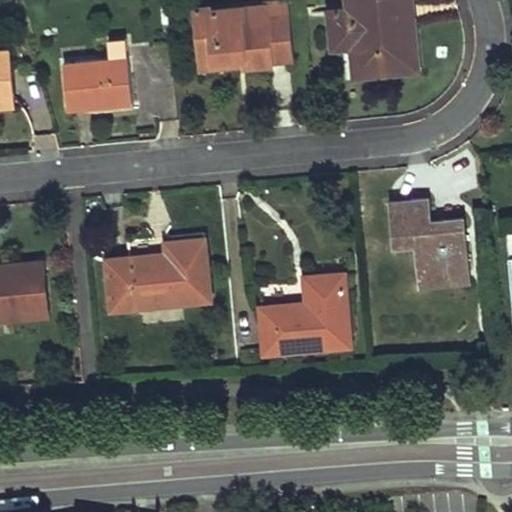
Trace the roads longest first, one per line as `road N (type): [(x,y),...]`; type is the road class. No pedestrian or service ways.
road 1 (residential): [(0,179),(435,133),(460,115),(486,72),(482,0)]
road 2 (secondary): [(0,503),(388,470),(511,471)]
road 3 (secondary): [(511,428),(0,456)]
